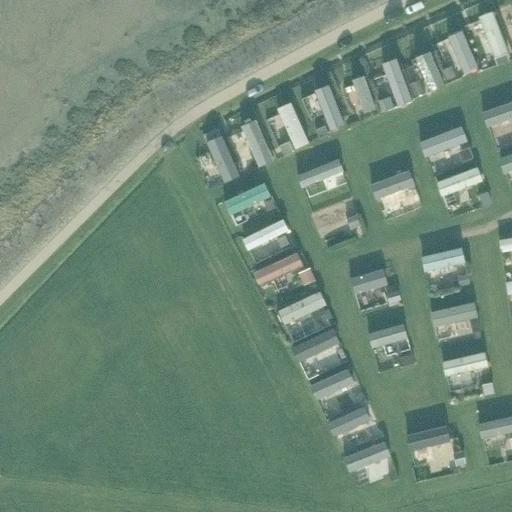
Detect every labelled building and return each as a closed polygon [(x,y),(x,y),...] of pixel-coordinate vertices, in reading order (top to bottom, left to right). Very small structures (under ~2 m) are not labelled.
[(511,0),(500,0),(511,35),(511,0)] [(504,54),(493,59),(495,66),(507,61),(504,54)] [(443,71),(447,81),(455,77),(452,68),(443,71)] [(353,76),(333,83),(339,102),(347,100),(351,112),(364,107),(353,76)] [(424,93),(419,81),(410,85),(415,97),(424,93)] [(309,98),(297,101),(304,123),(315,120),(309,98)] [(471,111),(479,129),(510,117),(502,98),(471,111)] [(382,114),(389,111),(386,100),(378,102),(382,114)] [(218,130),(224,160),(216,162),(217,167),(258,157),(251,123),(218,130)] [(411,151),(455,138),(451,125),(407,137),(411,151)] [(315,130),(319,138),(328,135),(324,126),(315,130)] [(352,164),(391,148),(385,133),(346,148),(352,164)] [(205,144),(184,154),(197,183),(218,174),(205,144)] [(281,147),(285,156),(293,152),(289,144),(281,147)] [(469,150),(459,154),(462,161),(472,157),(469,150)] [(364,194),(392,183),(387,170),(359,181),(364,194)] [(462,174),(429,177),(431,202),(464,199),(462,174)] [(250,181),(212,199),(219,213),(257,195),(250,181)] [(486,193),(478,196),(482,208),(491,205),(486,193)] [(263,204),(267,212),(275,208),(271,200),(263,204)] [(360,226),(356,215),(346,219),(350,230),(360,226)] [(272,217),(228,236),(234,249),(277,230),(272,217)] [(362,227),(351,232),(356,243),(367,239),(362,227)] [(511,233),(487,234),(487,248),(511,247),(511,233)] [(280,248),(288,244),(284,236),(276,240),(280,248)] [(408,254),(412,270),(453,259),(449,243),(408,254)] [(511,249),(491,252),(494,273),(511,270),(511,249)] [(242,267),(249,283),(291,266),(284,250),(242,267)] [(299,274),(303,285),(314,281),(309,270),(299,274)] [(465,273),(456,275),(459,287),(468,285),(465,273)] [(511,275),(494,279),(496,294),(511,291),(511,275)] [(307,290),(267,307),(278,332),(283,329),(279,319),(313,304),(307,290)] [(397,291),(385,295),(388,303),(399,300),(397,291)] [(511,296),(500,298),(502,317),(511,315),(511,296)] [(422,327),(466,315),(462,299),(418,311),(422,327)] [(329,310),(320,314),(323,322),(333,318),(329,310)] [(477,320),(468,322),(471,334),(479,332),(477,320)] [(366,356),(399,348),(394,327),(361,335),(366,356)] [(317,328),(281,344),(286,357),(323,341),(317,328)] [(402,366),(414,363),(411,354),(399,358),(402,366)] [(312,398),(335,387),(329,373),(305,383),(312,398)] [(489,383),(479,385),(480,396),(491,393),(489,383)] [(358,384),(350,387),(354,396),(361,393),(358,384)] [(356,401),(329,414),(338,434),(365,422),(356,401)] [(420,470),(442,464),(431,419),(405,426),(408,436),(397,439),(402,459),(416,455),(420,470)] [(375,421),(366,425),(371,434),(379,430),(375,421)] [(335,451),(343,477),(380,465),(372,439),(335,451)] [(453,457),(456,466),(465,464),(462,454),(453,457)] [(378,492),(388,490),(385,471),(374,473),(378,492)] [(395,471),(387,474),(390,482),(398,479),(395,471)]
